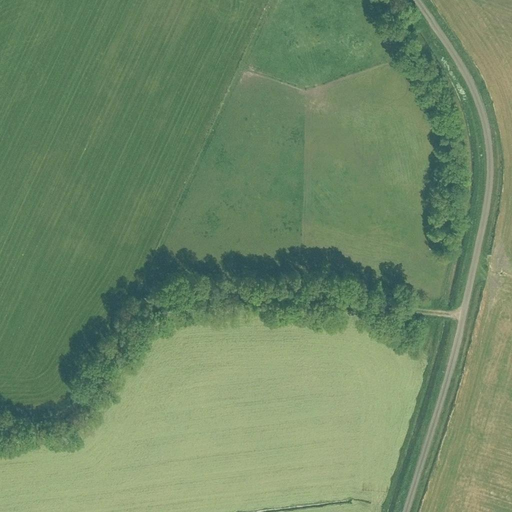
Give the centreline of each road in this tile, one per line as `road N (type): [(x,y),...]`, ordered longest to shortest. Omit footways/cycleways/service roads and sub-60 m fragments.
road 1 (unclassified): [(404,511),(454,353),(486,201),(488,148),(468,79),(415,0)]
road 2 (track): [(462,313),(306,287),(184,287),(146,297),(74,409),(62,417),(0,420)]
